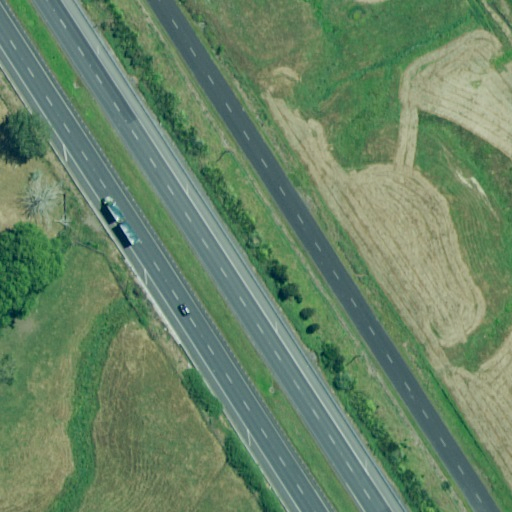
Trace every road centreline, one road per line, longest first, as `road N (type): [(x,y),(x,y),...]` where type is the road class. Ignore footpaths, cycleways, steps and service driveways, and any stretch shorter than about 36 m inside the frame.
road 1 (motorway): [(51,0),(389,511)]
road 2 (unclassified): [(166,0),(491,511)]
road 3 (motorway): [(313,511),(0,26)]
